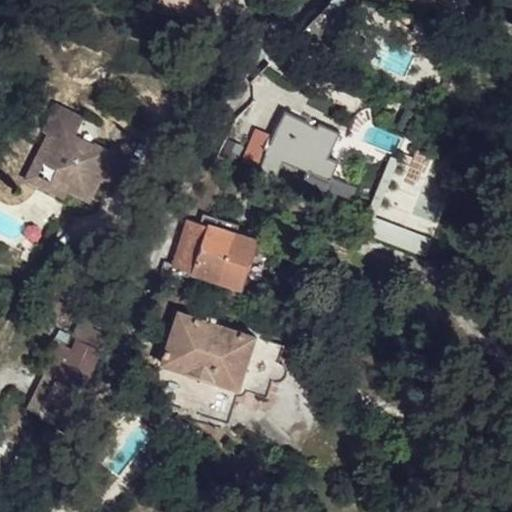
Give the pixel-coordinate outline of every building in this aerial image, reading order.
[(160,0),(159,3),(181,13),(187,0),(160,0)] [(320,12),(298,36),(307,40),(307,39),(309,35),(336,46),(349,19),(336,13),(339,6),(345,0),(332,0),(331,1),(320,12)] [(45,161),(60,168),(56,177),(71,184),(67,191),(81,198),(95,192),(102,181),(109,165),(105,163),(111,150),(109,149),(95,142),(92,149),(85,152),(80,150),(76,136),(77,134),(86,117),(58,102),(43,131),(47,132),(55,136),(45,161)] [(278,124),(260,169),(277,176),(284,160),(308,170),(302,186),(325,195),(339,161),(329,156),(340,132),(320,122),(317,126),(286,110),(278,124)] [(47,132),(35,156),(45,161),(55,136),(47,132)] [(92,149),(95,142),(77,134),(76,136),(80,150),(85,152),(92,149)] [(255,164),(263,139),(252,135),(244,160),(255,164)] [(134,139),(109,149),(111,150),(105,163),(109,165),(102,181),(114,188),(137,142),(134,139)] [(30,164),(23,180),(63,199),(67,191),(71,184),(56,177),(30,164)] [(90,203),(95,192),(81,198),(90,203)] [(200,221),(188,218),(174,261),(173,264),(199,272),(240,286),(242,286),(257,240),(234,232),(237,223),(203,212),(200,221)] [(165,259),(160,274),(195,284),(199,272),(173,264),(174,261),(165,259)] [(195,284),(194,289),(235,302),(240,286),(199,272),(195,284)] [(88,310),(76,337),(100,348),(113,321),(88,310)] [(178,310),(162,363),(240,388),(257,336),(216,323),(207,320),(178,310)] [(208,313),(207,320),(216,323),(218,316),(208,313)] [(257,336),(240,388),(268,397),(273,380),(275,381),(280,381),(282,380),(287,376),(288,372),(288,369),(284,364),(281,362),(279,361),(284,344),(257,336)] [(76,337),(56,379),(82,391),(84,385),(100,348),(76,337)] [(32,405),(40,409),(56,379),(39,371),(29,390),(37,395),(32,405)] [(38,413),(80,435),(100,394),(84,385),(82,391),(56,379),(40,409),(38,413)]
